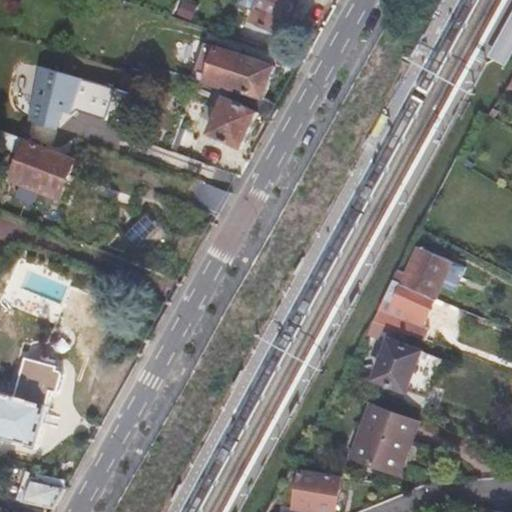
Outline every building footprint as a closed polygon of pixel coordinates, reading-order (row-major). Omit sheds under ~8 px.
[(259,0),(252,16),(277,28),(290,0),(259,0)] [(511,10),(490,55),(507,64),(511,52),(511,10)] [(204,42),(192,79),(263,101),(280,106),(266,97),(276,63),(218,44),(217,45),(204,42)] [(71,107),(129,124),(138,92),(43,63),(26,118),(64,130),(71,107)] [(243,146),(257,113),(258,111),(225,97),(209,132),(243,146)] [(280,106),(263,101),(258,111),(257,113),(272,120),(280,106)] [(75,160),(68,157),(27,141),(0,130),(0,131),(0,145),(21,155),(12,179),(59,199),(75,160)] [(511,159),(501,179),(511,184),(511,159)] [(207,183),(197,179),(188,203),(219,214),(232,191),(207,183)] [(409,276),(399,272),(393,283),(436,300),(442,284),(452,262),(421,249),(409,276)] [(452,262),(442,284),(455,289),(465,266),(456,262),(454,263),(452,262)] [(436,300),(393,283),(387,295),(384,302),(405,310),(401,319),(379,311),(374,322),(412,335),(427,341),(430,330),(424,327),(436,300)] [(407,349),(412,335),(374,322),(367,336),(366,337),(376,341),(378,338),(386,342),(381,357),(385,358),(375,382),(406,394),(421,355),(407,349)] [(0,388),(0,436),(37,446),(51,390),(56,390),(60,388),(64,370),(57,367),(58,364),(27,356),(17,393),(0,388)] [(369,407),(348,459),(396,477),(417,426),(369,407)] [(308,511),(335,511),(342,477),(302,470),(295,510),(308,511)] [(54,506),(67,482),(30,476),(22,501),(54,506)]
